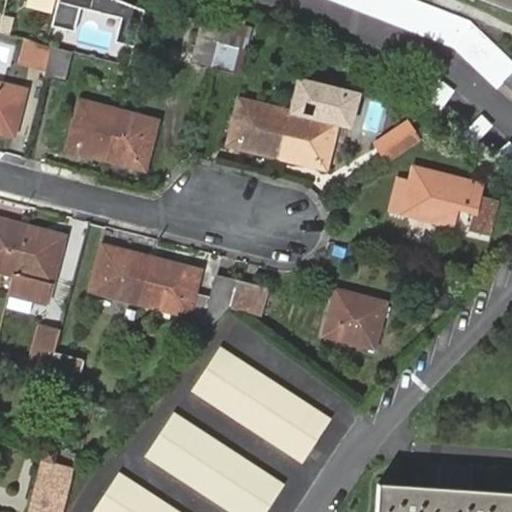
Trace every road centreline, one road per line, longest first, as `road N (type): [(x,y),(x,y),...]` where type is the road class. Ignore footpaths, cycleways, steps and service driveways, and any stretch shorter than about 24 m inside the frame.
road 1 (residential): [(511,279),(372,427),(313,511)]
road 2 (residential): [(0,177),(156,216),(208,224),(249,217)]
